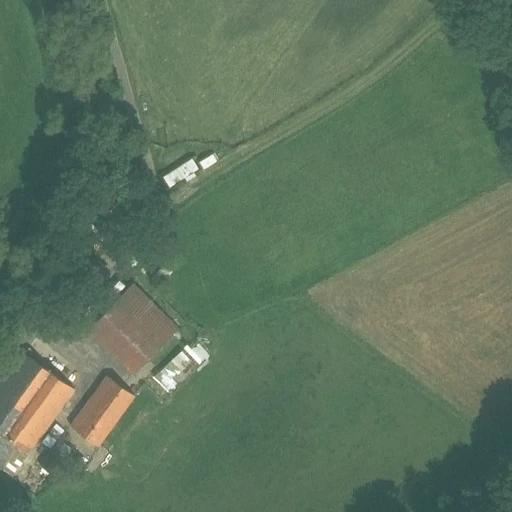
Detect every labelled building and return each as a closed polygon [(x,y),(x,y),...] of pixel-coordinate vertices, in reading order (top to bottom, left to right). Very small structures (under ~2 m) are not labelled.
[(165,173),(171,187),(202,174),(196,159),(165,173)] [(132,283),(86,328),(131,373),(177,328),(132,283)] [(169,392),(200,363),(185,348),(154,377),(169,392)] [(74,389),(20,350),(0,377),(0,467),(11,475),(74,389)] [(70,426),(97,446),(134,396),(106,376),(70,426)] [(53,476),(66,458),(51,448),(38,465),(53,476)]
